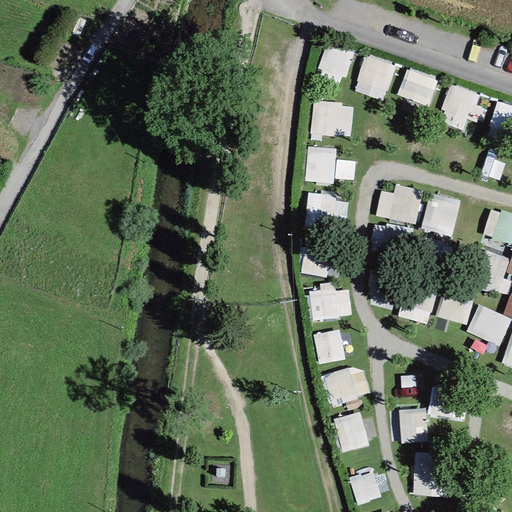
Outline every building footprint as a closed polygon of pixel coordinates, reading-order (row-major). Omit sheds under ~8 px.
[(327,45),(321,75),(345,80),(351,50),(327,45)] [(367,51),(356,88),(386,97),(397,60),(367,51)] [(398,103),(425,111),(437,73),(410,64),(398,103)] [(481,123),(482,85),(447,84),(446,122),(481,123)] [(316,97),(312,130),(351,134),(355,101),(316,97)] [(511,101),(495,99),(491,133),(511,135),(511,101)] [(383,136),(389,113),(370,108),(364,131),(383,136)] [(308,143),(308,178),(336,179),(336,143),(308,143)] [(339,156),(336,174),(354,177),(357,159),(339,156)] [(378,214),(419,217),(421,188),(381,185),(378,214)] [(308,189),(308,222),(342,223),(343,190),(308,189)] [(432,189),(423,225),(454,232),(462,196),(432,189)] [(511,210),(492,204),(484,231),(511,239),(511,210)] [(412,222),(375,223),(376,246),(412,245),(412,222)] [(444,294),(439,313),(466,320),(471,301),(444,294)] [(511,314),(479,301),(467,329),(501,342),(511,315),(511,314)] [(316,330),(319,360),(345,356),(341,327),(316,330)] [(370,393),(365,363),(326,369),(331,400),(370,393)] [(511,433),(511,409),(492,405),(486,427),(511,433)] [(335,415),(343,447),(379,439),(372,407),(335,415)] [(394,437),(427,436),(426,411),(393,412),(394,437)] [(415,449),(414,491),(447,492),(448,450),(415,449)] [(373,467),(350,475),(358,500),(381,493),(373,467)]
